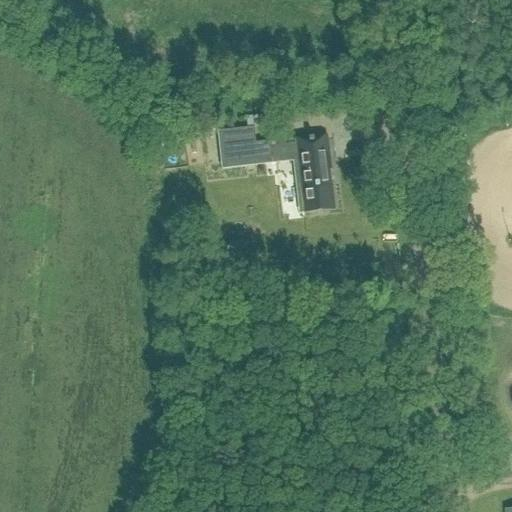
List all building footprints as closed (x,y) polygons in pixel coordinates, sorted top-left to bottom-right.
[(53,0),(52,6),(64,10),(66,0),(53,0)] [(295,7),(293,23),(321,26),(323,11),(295,7)] [(105,9),(102,28),(118,31),(122,12),(105,9)] [(134,31),(132,50),(150,52),(152,33),(134,31)] [(225,58),(243,58),(242,37),(225,37),(225,58)] [(178,43),(178,63),(196,63),(197,43),(178,43)] [(220,132),(223,165),(273,160),(271,143),(255,144),(254,128),(220,132)] [(302,211),(332,208),(330,184),(328,185),(327,172),(329,172),(325,139),(293,142),(295,159),(298,159),(300,175),(293,176),(294,188),(299,188),(302,211)]
